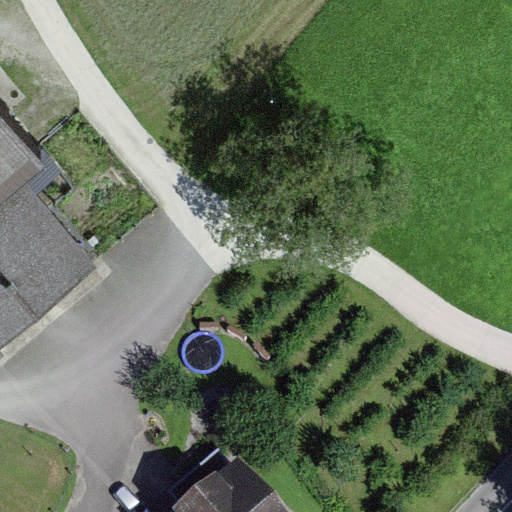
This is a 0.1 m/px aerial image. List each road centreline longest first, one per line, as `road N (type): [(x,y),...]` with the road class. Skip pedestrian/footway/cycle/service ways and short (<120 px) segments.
road 1 (track): [(33,0),(95,116),(219,234),(361,247),(477,349),(511,357)]
road 2 (unknown): [(72,391),(82,366),(219,234)]
